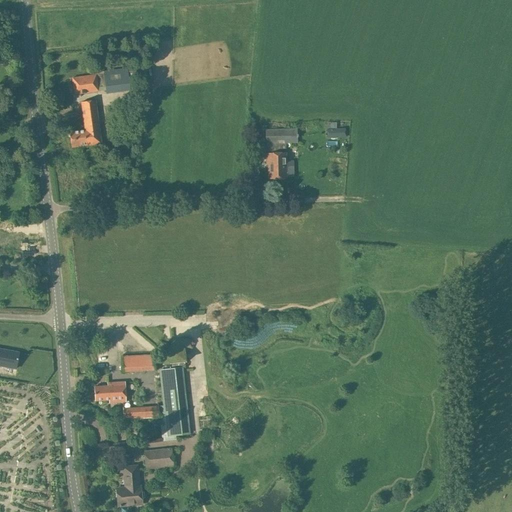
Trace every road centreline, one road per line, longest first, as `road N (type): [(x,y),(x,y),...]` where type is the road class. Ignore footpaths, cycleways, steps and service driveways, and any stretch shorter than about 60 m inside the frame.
road 1 (unclassified): [(48,210),(337,199)]
road 2 (tertiary): [(48,210),(24,0)]
road 3 (tertiary): [(79,511),(58,318)]
